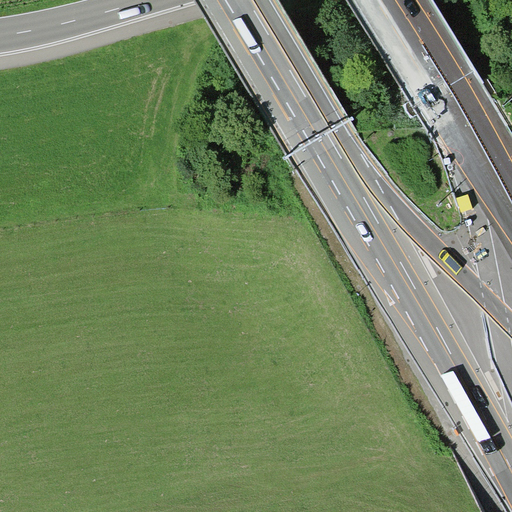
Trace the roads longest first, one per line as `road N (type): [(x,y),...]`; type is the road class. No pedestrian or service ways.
road 1 (motorway): [(248,0),(511,470)]
road 2 (motorway): [(511,221),(377,0)]
road 3 (primary): [(143,0),(0,35)]
